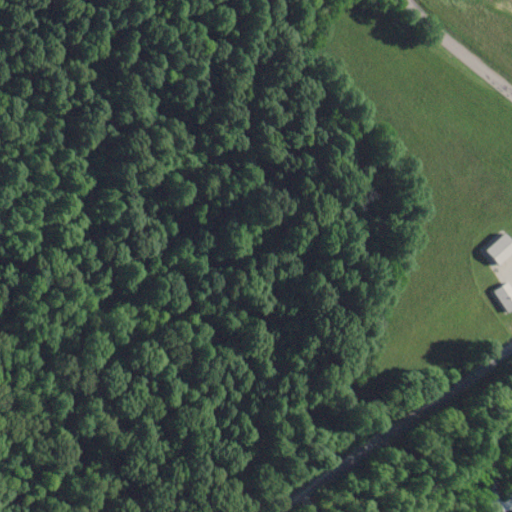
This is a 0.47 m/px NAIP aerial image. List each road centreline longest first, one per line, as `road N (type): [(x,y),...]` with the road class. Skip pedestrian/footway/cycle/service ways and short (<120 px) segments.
road 1 (residential): [(511,343),(269,511)]
road 2 (residential): [(511,90),(410,0)]
